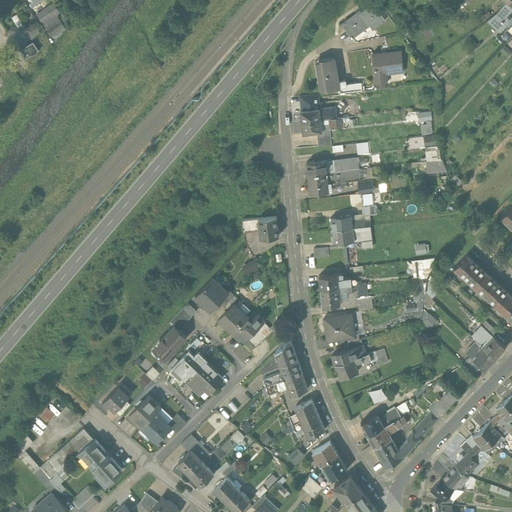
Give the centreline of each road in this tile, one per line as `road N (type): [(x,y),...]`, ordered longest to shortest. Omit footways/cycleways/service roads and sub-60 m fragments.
road 1 (primary): [(301,0),(0,352)]
road 2 (residential): [(284,149),(312,366),(342,437),(384,496)]
road 3 (residential): [(511,364),(384,496)]
road 4 (residential): [(202,328),(247,375),(197,418)]
